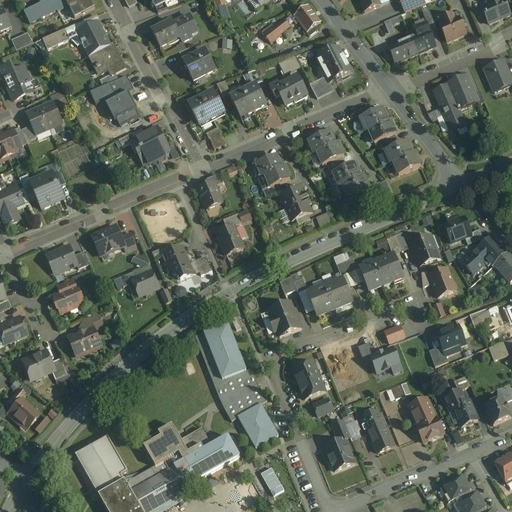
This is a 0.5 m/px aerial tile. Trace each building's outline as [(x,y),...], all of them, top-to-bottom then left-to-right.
[(37,0),(41,6),(24,14),(30,26),(57,12),(54,6),(65,1),(63,0),(37,0)] [(63,0),(65,1),(54,6),(57,12),(69,9),(74,21),(94,10),(89,0),(63,0)] [(149,0),(154,10),(155,10),(165,5),(173,0),(149,0)] [(377,0),(358,0),(364,15),(380,8),(377,0)] [(422,0),(398,0),(405,15),(420,9),(425,6),(422,0)] [(510,17),(503,1),(502,1),(501,0),(481,0),(485,9),(482,10),(488,26),(510,17)] [(436,2),(425,6),(432,21),(442,16),(436,2)] [(165,5),(155,10),(158,15),(168,11),(165,5)] [(425,6),(420,9),(427,26),(433,23),(432,21),(425,6)] [(307,8),(294,18),(293,16),(290,18),(296,26),(298,24),(307,35),(309,33),(311,36),(315,32),(314,30),(320,25),(307,8)] [(2,11),(0,12),(0,36),(11,32),(12,32),(11,31),(3,12),(2,11)] [(168,11),(158,15),(164,27),(172,23),(172,24),(174,23),(168,11)] [(456,15),(445,20),(442,16),(432,21),(433,23),(437,32),(441,30),(447,44),(465,36),(458,19),(458,20),(456,15)] [(189,18),(173,26),(181,40),(183,44),(191,40),(190,38),(198,34),(189,18)] [(275,29),(272,26),(261,34),(272,47),(282,39),(280,36),(289,28),(284,22),(275,29)] [(85,23),(69,30),(75,40),(79,38),(79,37),(89,31),(85,23)] [(164,27),(151,34),(160,50),(181,40),(173,26),(172,24),(172,23),(164,27)] [(89,31),(79,37),(79,38),(90,58),(110,48),(99,26),(89,31)] [(69,30),(42,41),(47,52),(75,40),(69,30)] [(428,32),(411,40),(418,56),(435,49),(428,32)] [(27,35),(11,42),(16,53),(33,46),(27,35)] [(411,40),(388,50),(392,59),(397,56),(400,64),(418,56),(411,40)] [(222,41),(222,49),(231,49),(231,41),(222,41)] [(90,58),(90,59),(96,70),(95,70),(95,72),(98,70),(101,76),(108,73),(111,77),(115,75),(125,70),(113,47),(110,48),(90,58)] [(338,49),(317,60),(321,69),(324,68),(329,77),(326,79),(329,85),(351,74),(338,49)] [(189,50),(178,54),(182,61),(192,56),(189,50)] [(205,52),(183,64),(193,84),(215,72),(205,52)] [(295,58),(278,64),(282,72),(285,70),(288,76),(301,70),(295,58)] [(503,63),(484,71),(492,92),(502,88),(503,90),(511,86),(511,83),(510,79),(503,63)] [(24,69),(14,74),(11,66),(3,70),(6,77),(3,79),(4,81),(14,103),(35,94),(24,69)] [(261,84),(255,72),(248,75),(254,87),(256,86),(256,87),(261,84)] [(111,77),(100,83),(103,89),(114,84),(119,82),(115,75),(111,77)] [(466,78),(446,87),(433,93),(451,134),(465,129),(458,113),(460,112),(459,110),(477,103),(477,105),(478,104),(474,96),(466,78)] [(119,82),(114,84),(119,96),(120,98),(125,95),(133,91),(127,79),(119,82)] [(297,79),(276,90),(285,109),(294,104),(294,103),(306,97),(306,98),(307,97),(297,79)] [(310,87),(316,100),(331,93),(324,80),(310,87)] [(225,83),(216,86),(223,100),(231,95),(225,83)] [(103,89),(90,95),(96,107),(106,102),(119,96),(114,84),(103,89)] [(256,87),(256,86),(254,87),(243,93),(253,113),(266,106),(256,87)] [(61,93),(50,98),(52,104),(55,110),(67,105),(61,93)] [(253,113),(243,93),(230,100),(240,120),(253,113)] [(199,128),(213,94),(202,99),(188,106),(199,128)] [(213,94),(199,128),(224,115),(213,94)] [(480,94),(474,96),(478,104),(477,105),(478,107),(484,105),(480,94)] [(120,98),(119,96),(106,102),(118,125),(127,121),(128,124),(139,119),(135,110),(134,111),(125,95),(120,98)] [(52,104),(40,110),(49,131),(62,125),(55,110),(52,104)] [(40,110),(27,115),(32,127),(36,136),(49,131),(40,110)] [(369,111),(353,118),(356,124),(360,122),(371,117),(369,111)] [(371,117),(360,122),(365,134),(368,133),(387,125),(387,124),(382,112),(371,117)] [(387,125),(368,133),(374,145),(394,137),(396,136),(390,123),(387,124),(387,125)] [(32,127),(21,132),(27,145),(37,140),(36,136),(32,127)] [(20,129),(13,132),(21,148),(27,145),(21,132),(20,129)] [(218,129),(206,136),(209,141),(212,146),(211,146),(214,152),(226,147),(223,141),(224,141),(218,129)] [(157,130),(136,141),(142,150),(139,152),(140,154),(141,153),(147,164),(156,159),(168,152),(157,130)] [(324,130),(310,136),(312,142),(326,136),(324,130)] [(13,132),(2,137),(1,134),(0,134),(0,142),(8,160),(16,157),(14,153),(21,150),(21,148),(13,132)] [(312,142),(308,144),(313,156),(317,155),(335,147),(330,134),(326,136),(312,142)] [(131,136),(118,143),(122,149),(134,143),(131,136)] [(394,137),(374,145),(377,150),(383,148),(396,142),(394,137)] [(8,160),(0,142),(0,163),(0,164),(8,160)] [(396,142),(383,148),(386,153),(399,148),(396,142)] [(386,153),(384,154),(390,166),(393,165),(412,157),(411,156),(406,144),(399,148),(386,153)] [(335,147),(317,155),(322,167),(324,166),(342,159),(344,158),(339,145),(335,147)] [(412,157),(393,165),(398,177),(420,168),(415,155),(411,156),(412,157)] [(276,158),(256,167),(260,177),(262,179),(265,178),(270,189),(270,190),(277,187),(290,181),(284,169),(281,170),(276,158)] [(342,159),(324,166),(327,172),(344,164),(342,159)] [(344,164),(327,172),(329,178),(333,176),(332,176),(346,170),(344,164)] [(65,186),(56,165),(48,168),(51,176),(52,175),(58,189),(65,186)] [(226,171),(229,178),(242,173),(239,166),(226,171)] [(346,170),(332,176),(333,176),(338,189),(341,187),(360,179),(355,166),(346,170)] [(260,177),(257,169),(252,171),(256,179),(260,177)] [(51,176),(41,180),(53,207),(52,204),(62,200),(63,202),(64,202),(58,189),(52,175),(51,176)] [(219,176),(206,181),(209,187),(214,184),(216,188),(223,185),(219,176)] [(28,177),(20,181),(24,192),(32,189),(30,185),(31,185),(28,177)] [(360,179),(341,187),(346,200),(369,190),(363,177),(360,179)] [(31,185),(30,185),(32,189),(42,212),(41,209),(51,204),(53,207),(41,180),(31,185)] [(16,188),(7,192),(3,183),(0,184),(0,209),(2,213),(0,213),(0,215),(5,228),(20,221),(13,205),(22,201),(16,188)] [(391,195),(385,183),(379,185),(384,197),(391,195)] [(209,187),(197,191),(206,212),(223,205),(216,188),(214,184),(209,187)] [(379,185),(373,188),(375,191),(372,192),(376,201),(384,197),(379,185)] [(280,193),(277,194),(280,199),(281,199),(297,192),(295,186),(280,193)] [(277,187),(270,190),(270,189),(262,192),(265,199),(277,194),(280,193),(277,187)] [(297,192),(281,199),(286,211),(308,202),(305,196),(304,197),(301,190),(297,192)] [(308,202),(286,211),(291,224),(296,222),(308,217),(312,215),(309,208),(310,208),(308,202)] [(247,212),(238,216),(242,224),(251,220),(247,212)] [(319,227),(331,223),(327,214),(315,218),(319,227)] [(238,216),(223,222),(227,231),(234,228),(235,229),(242,226),(238,216)] [(308,217),(296,222),(298,227),(310,222),(308,217)] [(444,227),(451,246),(472,238),(464,219),(444,227)] [(116,228),(92,238),(101,258),(124,248),(121,239),(116,228)] [(227,231),(216,236),(226,258),(244,250),(235,229),(234,228),(227,231)] [(130,235),(121,239),(124,248),(126,254),(136,249),(130,235)] [(408,251),(402,235),(395,238),(401,254),(408,251)] [(395,238),(386,241),(391,255),(400,252),(401,254),(395,238)] [(431,238),(409,246),(413,255),(414,255),(420,269),(440,261),(431,238)] [(477,252),(468,261),(483,278),(494,268),(508,255),(493,238),(477,252)] [(473,247),(463,256),(468,261),(477,252),(473,247)] [(69,248),(48,257),(55,275),(62,272),(64,273),(77,267),(73,258),(69,248)] [(169,248),(152,255),(155,261),(162,258),(166,256),(171,253),(169,248)] [(171,253),(166,256),(162,258),(170,276),(173,277),(176,276),(177,281),(180,282),(199,274),(201,278),(212,273),(207,261),(197,265),(195,262),(193,261),(189,263),(182,248),(171,253)] [(84,254),(73,258),(77,267),(78,271),(89,267),(84,254)] [(136,254),(132,261),(143,267),(147,260),(136,254)] [(511,283),(511,259),(508,255),(494,268),(509,286),(511,283)] [(342,256),(333,260),(336,267),(345,264),(342,256)] [(393,257),(374,265),(383,288),(402,281),(393,257)] [(352,261),(345,264),(350,275),(357,273),(352,261)] [(345,264),(336,267),(341,279),(350,275),(345,264)] [(374,265),(360,271),(369,294),(383,288),(374,265)] [(429,279),(431,286),(437,300),(455,292),(447,271),(429,279)] [(429,279),(427,273),(421,275),(422,290),(431,286),(429,279)] [(134,274),(119,280),(123,290),(133,285),(132,282),(137,280),(134,274)] [(137,280),(132,282),(133,285),(139,299),(145,296),(148,297),(152,295),(153,293),(159,290),(151,274),(137,280)] [(330,276),(321,279),(325,288),(325,289),(334,285),(330,276)] [(291,279),(280,284),(284,297),(296,292),(293,284),(291,279)] [(302,281),(293,284),(296,292),(298,296),(307,293),(302,281)] [(334,285),(325,289),(334,312),(352,305),(342,281),(341,282),(342,282),(334,285)] [(72,282),(58,288),(61,295),(53,298),(61,316),(83,307),(81,302),(82,301),(79,293),(77,294),(72,282)] [(324,289),(308,296),(308,295),(307,295),(317,319),(334,312),(325,289),(325,288),(324,289)] [(9,310),(6,303),(0,305),(0,314),(1,314),(9,310)] [(290,304),(269,313),(272,320),(269,321),(271,328),(296,318),(290,304)] [(440,307),(432,310),(437,321),(444,318),(440,307)] [(483,312),(469,317),(474,330),(488,325),(483,312)] [(98,316),(83,323),(86,332),(93,329),(94,332),(103,328),(98,316)] [(296,318),(271,328),(274,334),(277,333),(279,339),(300,330),(296,318)] [(6,325),(0,327),(0,333),(2,337),(1,340),(4,347),(26,338),(18,319),(6,325)] [(246,373),(228,327),(204,336),(207,344),(198,347),(219,400),(224,410),(232,424),(238,420),(260,407),(267,404),(259,390),(257,386),(251,371),(246,373)] [(400,328),(384,334),(389,346),(405,340),(400,328)] [(457,328),(437,336),(437,337),(442,348),(443,351),(446,358),(453,356),(452,351),(464,347),(457,328)] [(86,332),(70,339),(73,346),(70,351),(85,357),(98,351),(95,345),(99,343),(94,332),(93,329),(86,332)] [(437,337),(430,339),(435,351),(442,348),(437,337)] [(503,344),(488,350),(493,363),(508,357),(503,344)] [(443,351),(430,356),(435,369),(448,364),(446,358),(443,351)] [(46,353),(22,364),(26,374),(26,375),(28,379),(29,380),(30,383),(54,373),(55,373),(51,365),(46,353)] [(61,360),(51,365),(55,373),(54,373),(58,381),(68,377),(61,360)] [(313,364),(292,372),(298,387),(319,379),(313,364)] [(319,379),(298,387),(304,402),(325,393),(319,379)] [(466,379),(454,384),(458,394),(470,389),(466,379)] [(511,389),(511,390),(509,386),(500,390),(506,404),(511,401),(511,389)] [(401,387),(391,391),(395,402),(405,397),(401,387)] [(18,391),(8,403),(14,408),(21,402),(25,397),(18,391)] [(456,395),(444,400),(450,414),(453,412),(453,410),(461,407),(456,395)] [(502,399),(493,403),(493,402),(484,406),(493,427),(510,420),(502,399)] [(328,401),(313,407),(318,419),(333,413),(328,401)] [(426,401),(408,409),(417,428),(416,429),(423,445),(443,436),(436,420),(435,420),(426,401)] [(21,402),(14,408),(9,415),(26,430),(36,420),(30,415),(32,412),(21,402)] [(461,407),(453,410),(453,412),(461,430),(478,422),(469,403),(461,407)] [(278,438),(260,407),(238,420),(256,451),(278,438)] [(377,413),(362,420),(377,456),(393,449),(377,413)] [(343,423),(332,428),(338,444),(344,441),(345,442),(350,440),(345,428),(343,423)] [(356,423),(345,428),(350,440),(351,442),(359,439),(357,432),(359,431),(356,423)] [(202,431),(181,443),(172,427),(158,435),(161,440),(144,449),(155,469),(126,485),(125,483),(124,483),(99,498),(106,511),(157,511),(163,509),(164,511),(167,511),(173,508),(171,504),(189,494),(186,490),(240,459),(228,439),(211,448),(202,431)] [(456,446),(460,444),(457,433),(452,435),(456,446)] [(108,439),(75,457),(95,492),(99,498),(124,483),(121,477),(128,474),(108,439)] [(338,444),(324,450),(334,474),(354,465),(345,442),(344,441),(338,444)] [(511,456),(494,466),(507,488),(511,484),(511,456)] [(273,511),(280,508),(256,467),(246,472),(268,511),(273,511)] [(486,510),(477,495),(472,498),(470,493),(471,493),(462,479),(440,492),(448,506),(452,504),(454,509),(455,511),(485,511),(486,510)] [(218,486),(215,480),(208,484),(212,489),(218,486)]
